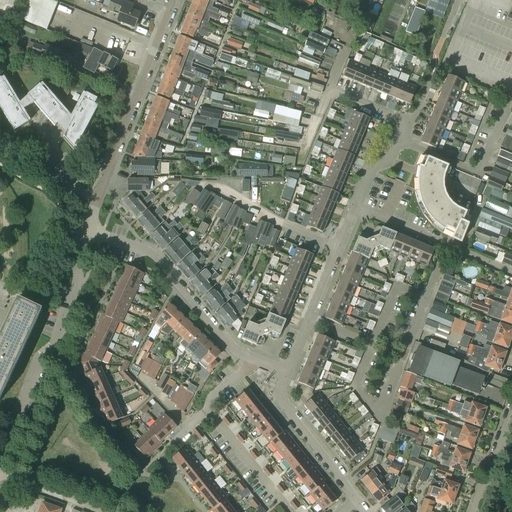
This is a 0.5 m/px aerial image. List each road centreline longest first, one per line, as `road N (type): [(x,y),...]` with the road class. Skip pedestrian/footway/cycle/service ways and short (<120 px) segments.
road 1 (unclassified): [(0,464),(35,361),(53,344),(86,230)]
road 2 (unclassified): [(86,230),(176,0)]
road 3 (unclassified): [(250,360),(232,352),(155,256),(86,230)]
road 4 (residential): [(372,345),(356,385),(379,415),(425,301)]
road 5 (residential): [(356,209),(406,124),(327,91)]
road 6 (unclassified): [(354,502),(280,400),(289,374)]
road 7 (residential): [(310,320),(356,209)]
road 8 (residential): [(471,511),(511,398)]
